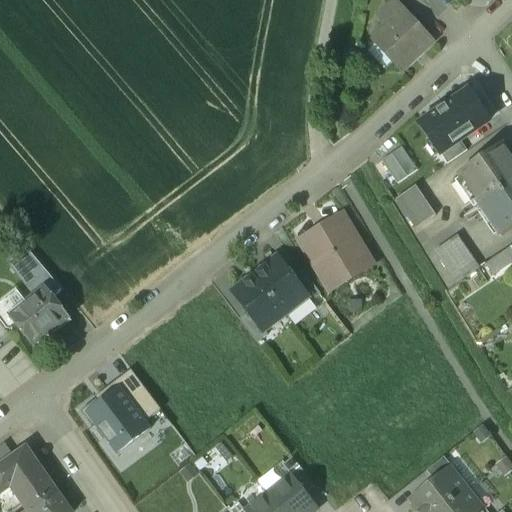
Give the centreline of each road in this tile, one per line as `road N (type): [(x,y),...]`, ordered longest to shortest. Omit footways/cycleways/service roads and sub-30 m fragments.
road 1 (residential): [(35,397),(328,172),(474,38)]
road 2 (track): [(329,0),(311,136),(328,172)]
road 3 (residential): [(116,511),(35,397)]
